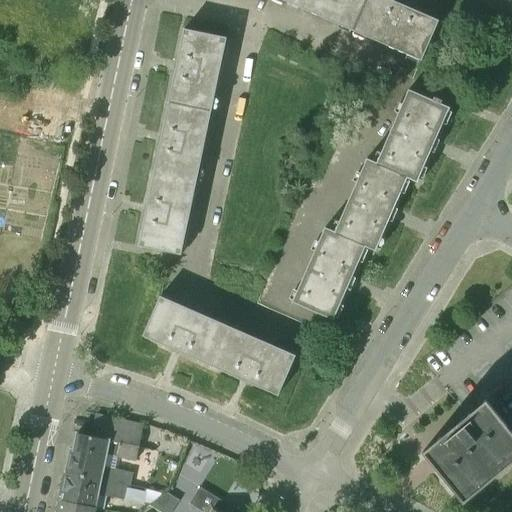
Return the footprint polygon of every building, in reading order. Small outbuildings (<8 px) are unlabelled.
[(286,0),(285,2),(353,32),(366,0),(286,0)] [(389,0),(366,0),(353,32),(421,61),(438,21),(389,0)] [(169,102),(211,111),(226,38),(184,30),(169,102)] [(377,164),(407,179),(417,183),(449,108),(441,104),(442,101),(434,98),(432,101),(409,90),(377,164)] [(196,182),(211,111),(169,102),(154,173),(196,182)] [(407,179),(377,164),(367,159),(335,232),(366,247),(376,251),(407,179)] [(196,182),(154,173),(139,246),(181,255),(196,182)] [(366,247),(335,232),(325,228),(292,302),(334,320),(366,247)] [(143,336),(210,366),(228,326),(160,297),(143,336)] [(228,326),(210,366),(278,396),(295,356),(228,326)] [(511,412),(495,392),(431,444),(472,494),(511,461),(511,412)] [(70,449),(66,471),(130,486),(133,473),(102,466),(105,454),(136,461),(144,426),(96,415),(92,436),(77,433),(73,450),(70,449)] [(130,486),(66,471),(60,495),(63,495),(62,500),(95,507),(98,494),(149,504),(158,495),(129,487),(130,486)] [(200,488),(190,504),(202,511),(240,511),(203,489),(200,488)] [(94,511),(95,507),(62,500),(60,499),(57,511),(94,511)]
